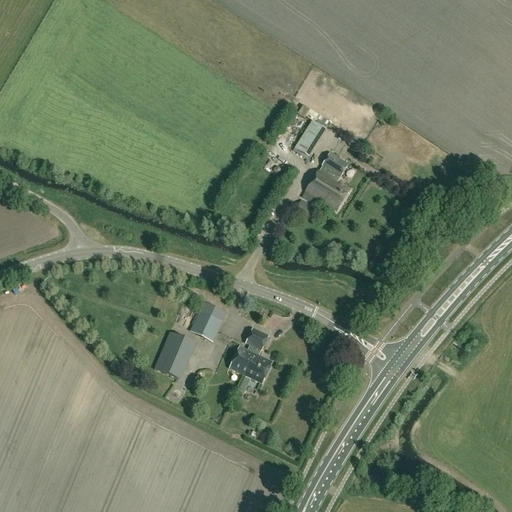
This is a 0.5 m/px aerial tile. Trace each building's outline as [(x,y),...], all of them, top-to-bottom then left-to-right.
[(313,122),(295,149),(309,158),(326,131),(313,122)] [(337,212),(351,191),(338,183),(349,166),(331,154),(323,166),(325,168),(322,173),(320,171),(306,192),(337,212)] [(301,203),(296,209),(311,219),(316,213),(301,203)] [(227,314),(205,303),(191,332),(213,343),(227,314)] [(193,308),(183,304),(175,322),(185,327),(193,308)] [(230,370),(245,377),(264,335),(252,330),(246,345),(252,347),(250,353),(240,348),(230,370)] [(193,344),(170,334),(155,371),(177,381),(193,344)] [(264,335),(245,377),(263,385),(273,364),(260,357),(268,337),(264,335)]
